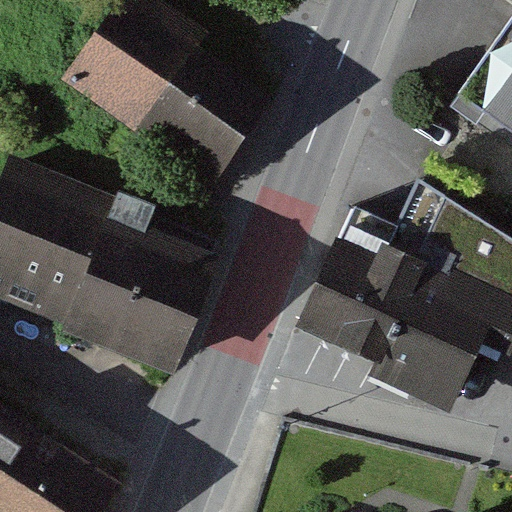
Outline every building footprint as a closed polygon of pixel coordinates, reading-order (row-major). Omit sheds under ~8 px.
[(261,100),(126,0),(70,76),(204,175),(261,100)] [(511,77),(484,118),(511,137),(511,77)] [(207,242),(28,158),(0,217),(0,294),(149,364),(207,242)] [(511,304),(511,289),(357,222),(304,343),(464,413),(511,304)] [(100,511),(123,477),(0,398),(0,511),(100,511)]
